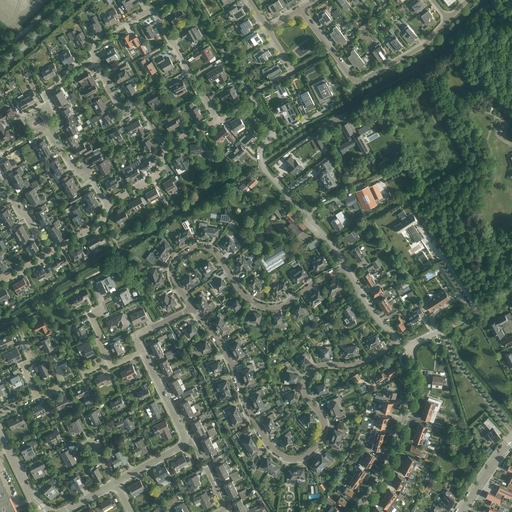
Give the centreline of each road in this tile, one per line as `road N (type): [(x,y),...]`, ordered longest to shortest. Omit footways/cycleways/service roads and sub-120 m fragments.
road 1 (residential): [(398,341),(305,376),(305,396),(323,427),(311,450),(292,458),(264,439),(218,340),(191,308)]
road 2 (residential): [(346,267),(261,167),(267,123),(190,0)]
road 3 (residential): [(191,308),(173,267),(200,247),(214,252),(243,295),(265,307),(285,304),(346,267)]
road 4 (residential): [(299,10),(356,81),(423,46),(448,19)]
road 5 (residential): [(354,511),(388,464),(407,416),(418,381),(412,348)]
road 6 (residential): [(167,146),(138,104),(121,113),(91,58)]
road 7 (residential): [(218,120),(148,11)]
road 8 (residential): [(107,204),(88,174),(64,160),(46,103)]
